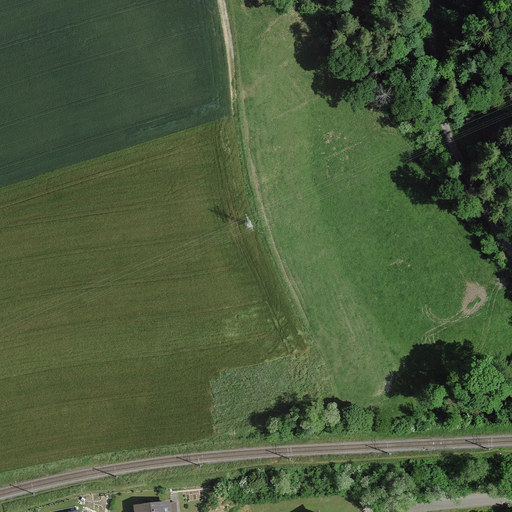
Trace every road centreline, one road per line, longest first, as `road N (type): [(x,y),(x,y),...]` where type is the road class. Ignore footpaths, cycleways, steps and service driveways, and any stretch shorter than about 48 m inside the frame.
road 1 (unclassified): [(430,0),(444,121),(511,250)]
road 2 (residential): [(511,497),(391,511)]
